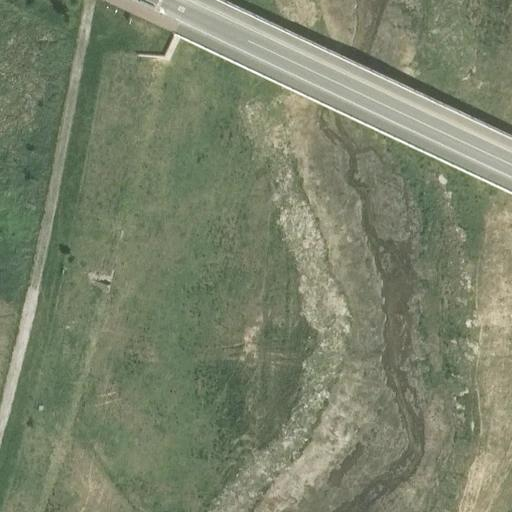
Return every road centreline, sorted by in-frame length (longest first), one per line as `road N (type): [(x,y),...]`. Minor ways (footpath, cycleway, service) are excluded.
road 1 (track): [(0,435),(91,0)]
road 2 (tertiary): [(156,0),(511,167)]
